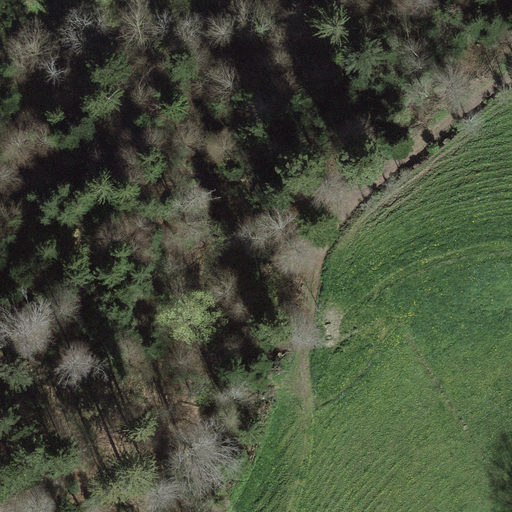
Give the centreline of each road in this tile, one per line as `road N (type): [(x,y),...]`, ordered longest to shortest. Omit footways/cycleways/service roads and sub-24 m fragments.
road 1 (track): [(293,511),(310,426),(315,276),(334,224),(383,172),(511,75)]
road 2 (track): [(0,207),(119,138)]
